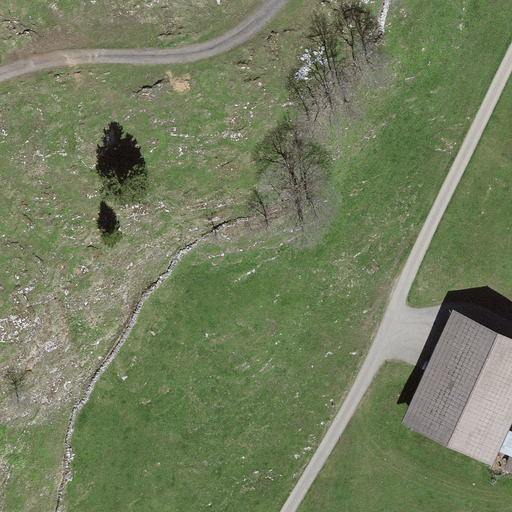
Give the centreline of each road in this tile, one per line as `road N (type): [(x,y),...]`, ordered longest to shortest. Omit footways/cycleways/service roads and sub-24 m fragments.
road 1 (track): [(288,511),(365,378),(511,53)]
road 2 (track): [(0,77),(67,59),(199,50),(238,34),(279,0)]
